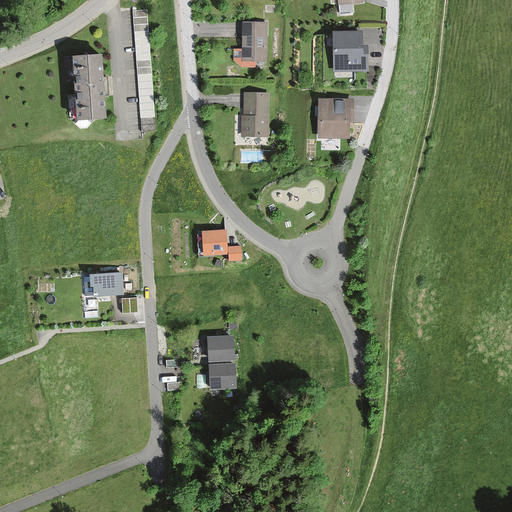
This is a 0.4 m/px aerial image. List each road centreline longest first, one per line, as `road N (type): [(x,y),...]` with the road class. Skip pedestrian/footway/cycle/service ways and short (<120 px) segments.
road 1 (track): [(445,0),(436,88),(391,287),(382,433),(358,511)]
road 2 (residential): [(183,0),(194,124),(208,174),(246,224),(297,254)]
road 3 (residential): [(393,0),(386,76),(326,243)]
